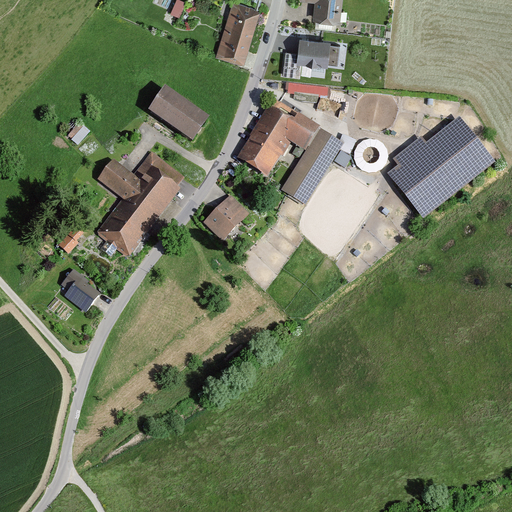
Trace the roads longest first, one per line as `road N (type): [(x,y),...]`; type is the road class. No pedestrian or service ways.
road 1 (unclassified): [(38,511),(60,483),(87,369),(113,311),(215,173),(247,104),(276,0)]
road 2 (track): [(0,281),(87,369)]
